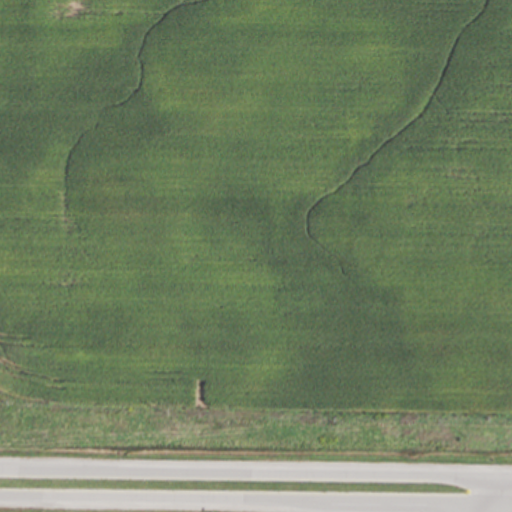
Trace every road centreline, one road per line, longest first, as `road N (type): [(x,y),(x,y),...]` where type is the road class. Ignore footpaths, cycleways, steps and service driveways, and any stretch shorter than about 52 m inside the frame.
road 1 (secondary): [(0,500),(483,504)]
road 2 (secondary): [(478,476),(0,470)]
